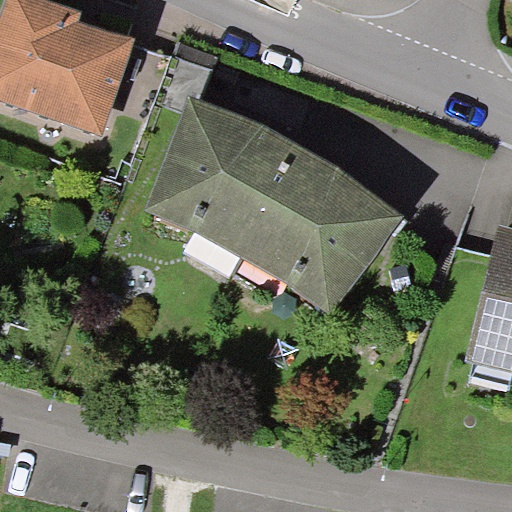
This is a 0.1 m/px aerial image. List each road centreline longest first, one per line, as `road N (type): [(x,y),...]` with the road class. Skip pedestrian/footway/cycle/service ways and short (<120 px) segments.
road 1 (residential): [(419,511),(175,468),(0,411)]
road 2 (residential): [(511,111),(215,0)]
